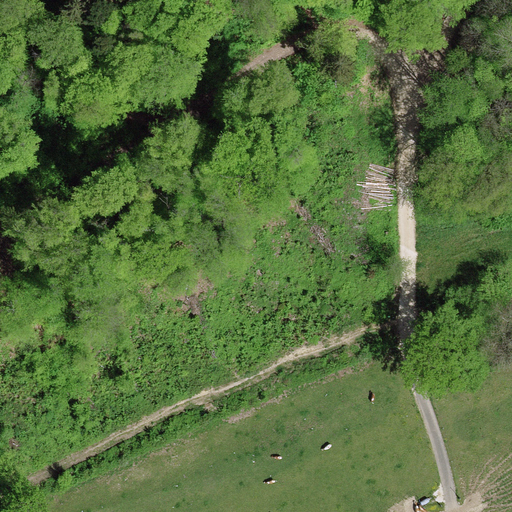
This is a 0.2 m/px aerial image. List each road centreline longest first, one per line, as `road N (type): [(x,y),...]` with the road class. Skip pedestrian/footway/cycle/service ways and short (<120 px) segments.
road 1 (track): [(410,75),(373,40),(333,29),(272,55),(0,222)]
road 2 (track): [(406,329),(410,75)]
road 3 (track): [(0,66),(68,79),(164,128)]
